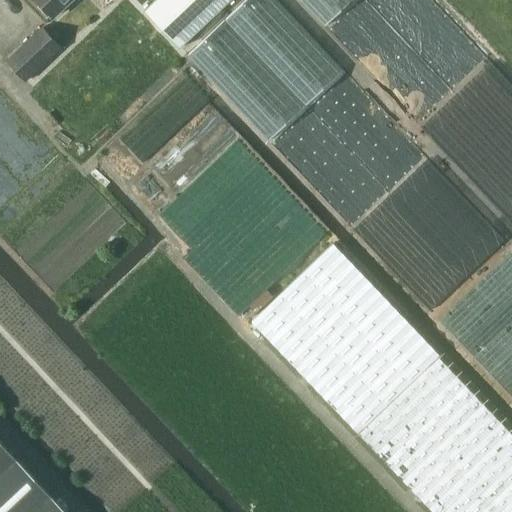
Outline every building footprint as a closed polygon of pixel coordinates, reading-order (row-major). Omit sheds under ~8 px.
[(180,58),(126,1),(124,0),(114,0),(63,49),(42,26),(8,59),(36,87),(30,93),(84,149),(180,58)] [(38,0),(54,17),(71,0),(38,0)] [(155,0),(146,9),(181,46),(229,0),(155,0)] [(434,511),(511,511),(511,431),(334,243),(252,321),(434,511)] [(511,250),(438,319),(511,397),(511,250)] [(0,511),(65,511),(0,442),(0,511)]
